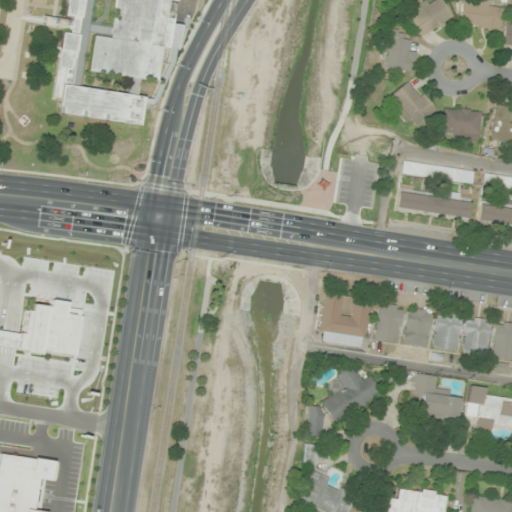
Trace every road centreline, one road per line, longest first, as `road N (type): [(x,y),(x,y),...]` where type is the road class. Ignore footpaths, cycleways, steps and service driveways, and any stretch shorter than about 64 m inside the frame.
road 1 (secondary): [(116,511),(174,141),(190,85),(235,0)]
road 2 (secondary): [(224,227),(0,200)]
road 3 (secondary): [(511,272),(315,242)]
road 4 (residential): [(511,469),(361,448)]
